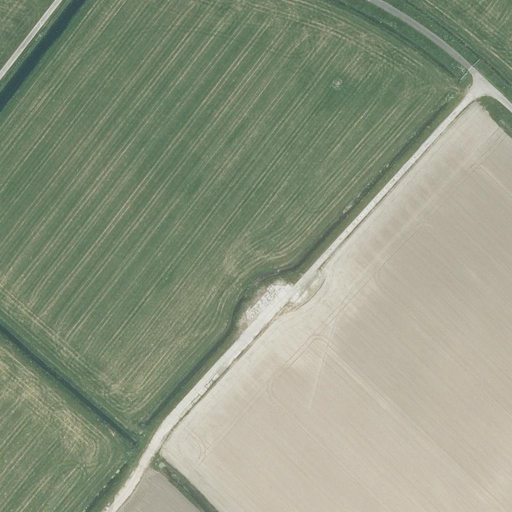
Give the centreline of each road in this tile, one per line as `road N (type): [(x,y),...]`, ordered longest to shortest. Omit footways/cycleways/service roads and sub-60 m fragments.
road 1 (unclassified): [(107,511),(164,425),(483,81)]
road 2 (track): [(371,0),(419,27),(483,81)]
